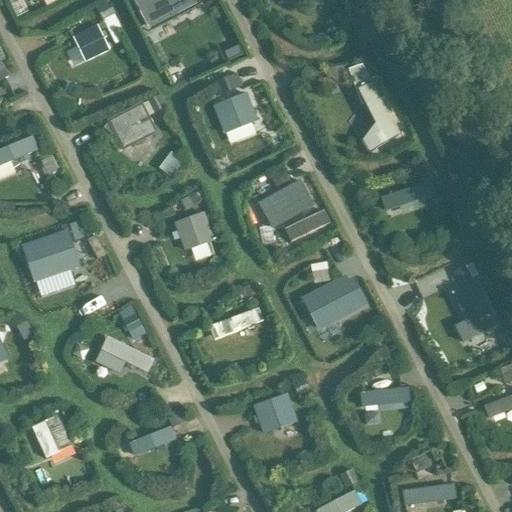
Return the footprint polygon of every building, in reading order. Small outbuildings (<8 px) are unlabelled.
[(268,0),(272,10),(298,0),(268,0)] [(99,9),(110,33),(122,27),(110,3),(99,9)] [(205,33),(208,11),(153,5),(150,26),(205,33)] [(100,38),(90,20),(59,37),(69,55),(100,38)] [(0,80),(9,77),(0,57),(0,80)] [(389,128),(368,90),(349,101),(370,139),(389,128)] [(249,124),(229,91),(207,104),(227,138),(249,124)] [(162,130),(155,112),(109,129),(116,147),(162,130)] [(0,163),(28,155),(23,140),(0,147),(0,163)] [(424,199),(414,178),(368,199),(377,220),(424,199)] [(263,218),(300,202),(293,184),(256,200),(263,218)] [(204,200),(160,215),(166,235),(211,220),(204,200)] [(70,262),(67,239),(33,244),(36,267),(70,262)] [(468,330),(488,320),(469,283),(450,293),(468,330)] [(353,312),(349,295),(302,307),(306,324),(353,312)] [(135,307),(121,312),(131,340),(145,335),(135,307)] [(197,322),(204,342),(244,327),(237,308),(197,322)] [(131,380),(140,366),(101,339),(91,353),(131,380)] [(397,395),(391,377),(346,393),(352,411),(397,395)] [(288,388),(246,401),(253,423),(295,410),(288,388)] [(511,413),(511,390),(484,403),(493,423),(511,413)] [(63,460),(44,426),(25,437),(43,471),(63,460)] [(167,445),(161,432),(117,450),(123,464),(167,445)] [(448,499),(445,478),(395,485),(399,506),(448,499)] [(354,511),(357,511),(351,494),(302,511),(354,511)]
